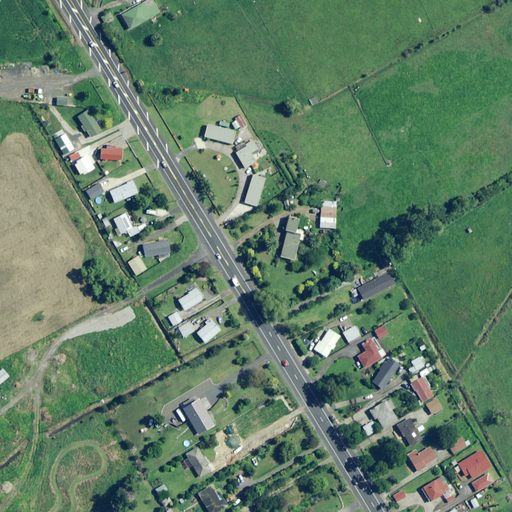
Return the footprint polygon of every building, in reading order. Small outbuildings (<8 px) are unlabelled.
[(122,15),(130,28),(159,11),(155,3),(146,8),(143,2),(122,15)] [(112,18),(109,12),(100,17),(103,23),(112,18)] [(179,40),(176,32),(164,36),(168,44),(179,40)] [(318,102),(316,96),(308,100),(311,105),(318,102)] [(76,117),(81,125),(79,126),(83,132),(85,131),(89,138),(101,130),(87,110),(76,117)] [(241,115),(236,118),(242,128),(247,125),(241,115)] [(228,127),(229,120),(221,118),(219,125),(228,127)] [(207,126),(204,138),(232,144),(235,131),(207,126)] [(246,146),(236,152),(245,168),(260,159),(255,151),(259,148),(252,138),(245,143),(246,146)] [(81,147),(77,139),(64,147),(69,154),(81,147)] [(120,160),(120,150),(99,149),(99,159),(120,160)] [(92,162),(87,153),(72,161),(77,170),(92,162)] [(266,179),(253,175),(245,204),(258,208),(266,179)] [(326,183),(321,179),(317,184),(322,188),(326,183)] [(137,193),(132,181),(108,191),(114,203),(137,193)] [(322,203),(321,228),(334,228),(335,204),(322,203)] [(132,228),(124,213),(112,219),(117,228),(114,230),(117,236),(126,231),(129,237),(139,232),(136,226),(132,228)] [(300,218),(290,216),(279,256),(295,260),(302,235),(296,233),(300,218)] [(169,253),(167,240),(141,245),(144,258),(169,253)] [(145,269),(137,256),(127,262),(135,275),(145,269)] [(389,272),(359,288),(365,300),(395,284),(389,272)] [(202,299),(195,288),(187,293),(176,299),(184,311),(202,299)] [(181,320),(176,312),(167,317),(172,326),(181,320)] [(220,330),(209,318),(204,323),(206,325),(196,333),(204,343),(220,330)] [(193,331),(188,322),(177,328),(182,337),(193,331)] [(389,328),(386,324),(373,331),(378,339),(387,334),(385,331),(389,328)] [(359,335),(354,326),(342,333),(347,342),(359,335)] [(325,358),(331,349),(332,350),(334,345),(339,336),(328,329),(320,342),(319,341),(313,350),(325,358)] [(377,351),(370,339),(361,345),(365,351),(356,357),(363,369),(384,356),(380,349),(377,351)] [(423,366),(418,357),(410,362),(413,367),(408,369),(410,374),(423,366)] [(399,366),(387,358),(371,382),(382,390),(399,366)] [(418,373),(421,377),(409,384),(421,403),(432,396),(427,388),(430,386),(424,376),(432,371),(429,366),(418,373)] [(0,384),(9,378),(1,369),(0,369),(0,384)] [(431,416),(434,414),(436,416),(443,412),(441,408),(435,398),(425,405),(431,416)] [(213,426),(197,400),(182,409),(197,435),(213,426)] [(397,420),(385,401),(368,411),(373,419),(376,418),(382,429),(397,420)] [(424,437),(410,417),(396,426),(410,447),(424,437)] [(377,430),(371,421),(362,427),(367,436),(377,430)] [(463,443),(460,437),(447,444),(452,454),(470,444),(467,440),(463,443)] [(203,458),(197,447),(184,454),(198,478),(211,470),(203,458)] [(435,459),(428,447),(417,454),(415,450),(406,455),(416,473),(426,467),(425,465),(435,459)] [(490,468),(479,451),(457,464),(464,477),(468,474),(471,479),(490,468)] [(492,482),(487,473),(470,484),(476,492),(492,482)] [(444,482),(440,477),(420,488),(429,502),(442,495),(447,503),(454,499),(444,482)] [(166,489),(163,484),(155,489),(158,494),(166,489)] [(218,501),(209,486),(196,494),(207,511),(217,511),(226,506),(222,499),(218,501)] [(405,498),(401,491),(392,496),(396,503),(405,498)] [(478,506),(474,498),(469,501),(473,508),(478,506)]
